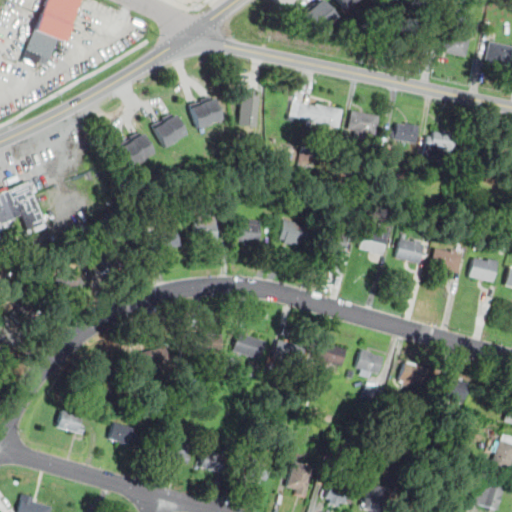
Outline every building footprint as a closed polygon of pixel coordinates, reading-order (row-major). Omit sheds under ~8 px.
[(47,67),(37,63),(35,69),(21,63),(46,0),(81,0),(64,43),(58,41),(47,67)] [(324,0),(338,16),(318,33),(305,17),(324,0)] [(355,0),(345,9),(337,0),(355,0)] [(469,39),(464,56),(441,51),(445,33),(469,39)] [(511,47),(507,65),(484,60),(488,42),(511,47)] [(239,125),(256,126),(257,91),(240,91),(239,125)] [(196,127),(220,120),(213,99),(189,106),(196,127)] [(312,128),(303,126),(304,119),(286,115),(289,100),(313,105),(313,104),(340,110),(336,128),(313,123),(312,128)] [(353,129),(349,128),(353,112),(377,117),(373,133),(368,132),(367,134),(353,131),(353,129)] [(151,125),(162,147),(185,135),(175,113),(151,125)] [(406,126),(407,124),(418,126),(414,144),(393,139),(397,124),(406,126)] [(451,152),(442,150),(440,160),(423,156),(427,137),(431,138),(433,130),(441,132),(442,131),(455,134),(451,152)] [(128,164),(152,156),(144,133),(121,141),(128,164)] [(311,147),(308,164),(299,162),(303,145),(311,147)] [(392,170),(389,187),(374,184),(378,167),(392,170)] [(0,191),(26,180),(44,220),(26,228),(20,215),(2,223),(0,222),(0,191)] [(299,240),(298,244),(285,241),(285,237),(279,236),(283,218),(309,223),(305,242),(299,240)] [(206,223),(206,220),(216,220),(216,241),(194,240),(194,223),(206,223)] [(250,222),(250,220),(260,221),(258,243),(237,241),(239,221),(250,222)] [(156,249),(151,250),(148,236),(174,229),(179,246),(157,253),(156,249)] [(383,253),(360,247),(364,230),(375,233),(376,229),(388,232),(383,253)] [(344,252),(320,246),(324,230),(348,236),(344,252)] [(419,242),(418,246),(423,247),(419,264),(395,257),(399,241),(412,244),(413,241),(419,242)] [(99,255),(125,246),(132,264),(106,274),(99,255)] [(448,253),(448,250),(455,252),(454,254),(461,256),(456,273),(430,266),(434,249),(448,253)] [(486,259),(498,262),(493,281),(468,275),(472,259),(485,263),(486,259)] [(87,286),(65,299),(53,279),(75,267),(87,286)] [(29,299),(46,319),(28,336),(10,316),(29,299)] [(265,343),(260,359),(232,350),(237,333),(265,343)] [(222,336),(221,352),(193,352),(193,336),(222,336)] [(304,348),(299,365),(271,358),(275,341),(304,348)] [(0,343),(11,350),(0,367),(0,343)] [(344,350),(340,366),(315,360),(320,344),(344,350)] [(168,348),(171,364),(140,371),(137,355),(168,348)] [(381,357),(377,374),(355,368),(360,351),(381,357)] [(259,365),(256,371),(246,368),(249,362),(259,365)] [(427,369),(422,387),(402,382),(407,364),(427,369)] [(368,376),(366,384),(355,381),(357,373),(368,376)] [(462,403),(437,397),(441,381),(448,383),(449,379),(467,384),(462,403)] [(381,391),(377,406),(363,403),(367,387),(381,391)] [(511,399),(511,422),(502,420),(508,398),(511,399)] [(81,416),(79,425),(83,426),(80,435),(56,429),(60,411),(81,416)] [(331,416),(329,423),(319,420),(320,413),(331,416)] [(132,434),(135,434),(132,443),(129,443),(128,446),(108,441),(113,423),(133,428),(132,434)] [(189,445),(186,456),(189,456),(186,467),(176,464),(178,459),(165,455),(169,440),(189,445)] [(511,446),(511,453),(507,471),(491,466),(497,443),(511,446)] [(226,465),(223,474),(219,472),(219,474),(198,469),(203,451),(223,457),(221,464),(226,465)] [(260,480),(259,484),(248,481),(249,477),(245,476),(249,460),(269,466),(265,482),(260,480)] [(305,499),(292,495),(293,489),(285,487),(292,462),(313,467),(305,499)] [(338,503),(337,508),(328,506),(329,501),(323,499),(328,482),(348,487),(347,493),(352,494),(350,505),(344,503),(344,505),(338,503)] [(490,488),(491,483),(499,485),(498,490),(501,491),(496,511),(470,504),(475,484),(490,488)] [(370,511),(363,510),(369,485),(388,490),(381,511),(370,511)] [(16,511),(20,496),(31,499),(30,503),(50,508),(48,511),(16,511)] [(396,511),(400,501),(406,503),(407,501),(427,506),(425,511),(396,511)]
